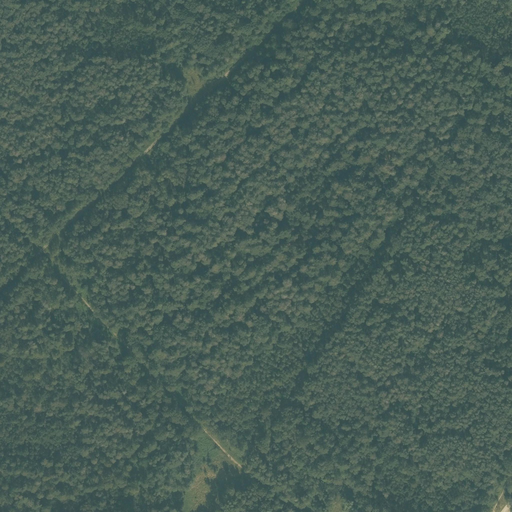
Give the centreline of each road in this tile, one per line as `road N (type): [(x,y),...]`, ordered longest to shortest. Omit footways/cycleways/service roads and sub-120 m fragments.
road 1 (track): [(0,206),(227,455),(315,511)]
road 2 (track): [(313,0),(0,289)]
road 3 (track): [(220,82),(416,200)]
